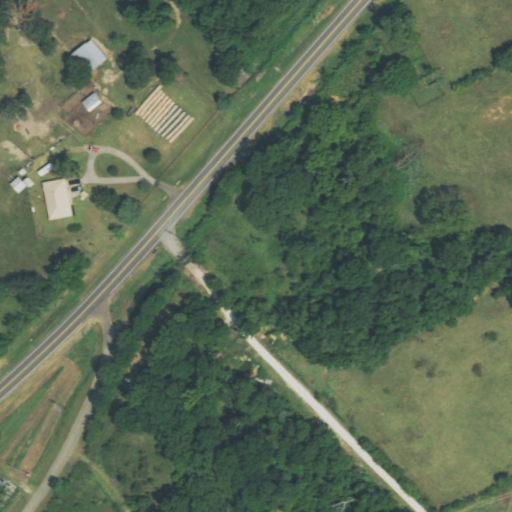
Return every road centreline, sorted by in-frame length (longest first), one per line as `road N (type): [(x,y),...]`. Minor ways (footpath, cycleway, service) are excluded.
road 1 (tertiary): [(0,391),(128,265),(364,0)]
road 2 (residential): [(26,511),(106,363),(111,338),(91,304)]
